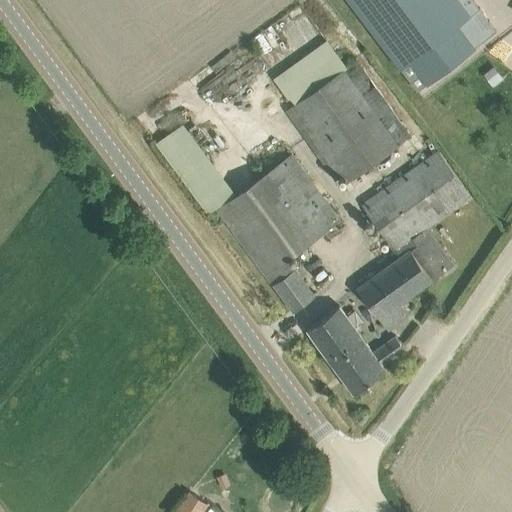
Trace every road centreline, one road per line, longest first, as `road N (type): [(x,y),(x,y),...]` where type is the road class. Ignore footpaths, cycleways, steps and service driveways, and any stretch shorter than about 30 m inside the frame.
road 1 (unclassified): [(354,478),(1,0)]
road 2 (unclassified): [(354,478),(511,253)]
